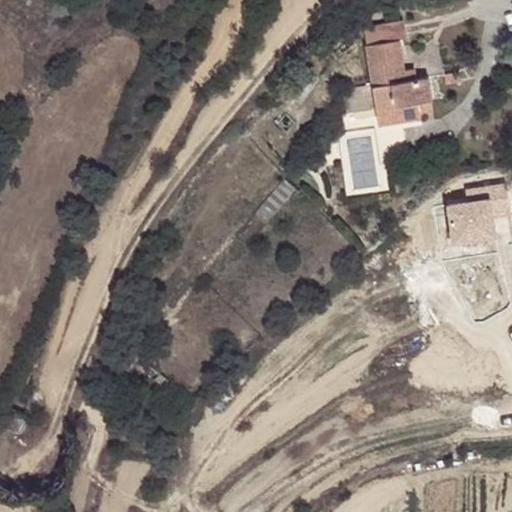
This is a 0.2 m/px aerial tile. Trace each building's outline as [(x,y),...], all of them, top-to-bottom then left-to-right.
[(404,24),(381,27),(383,42),(401,39),(406,39),(404,24)] [(419,102),(431,100),(432,100),(429,77),(415,79),(406,80),(405,69),(401,39),(383,42),(367,44),(372,82),(376,107),(395,105),(397,115),(420,112),(419,102)] [(405,69),(406,80),(415,79),(414,68),(405,69)] [(349,111),(376,107),(372,82),(355,84),(357,96),(348,98),(349,111)] [(346,86),(348,98),(357,96),(355,84),(346,86)] [(433,111),(431,100),(419,102),(420,112),(420,113),(433,111)] [(376,107),(379,124),(421,118),(420,113),(420,112),(397,115),(395,105),(376,107)] [(264,203),(275,211),(294,188),(283,179),(264,203)] [(254,214),(265,222),(275,211),(264,203),(254,214)]
